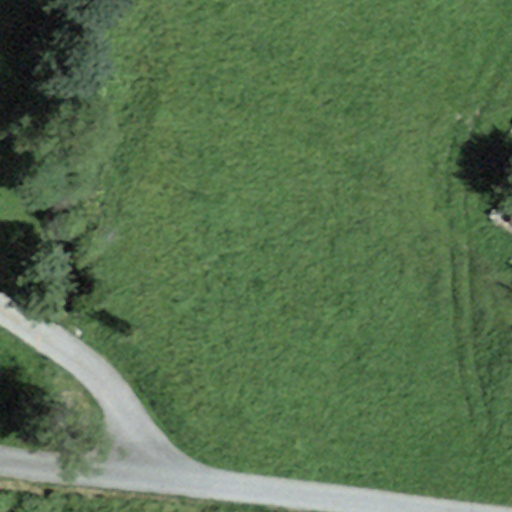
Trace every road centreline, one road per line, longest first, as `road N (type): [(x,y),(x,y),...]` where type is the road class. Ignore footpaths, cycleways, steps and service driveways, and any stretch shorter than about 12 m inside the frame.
road 1 (track): [(0,464),(456,511)]
road 2 (track): [(0,312),(92,372),(166,480)]
